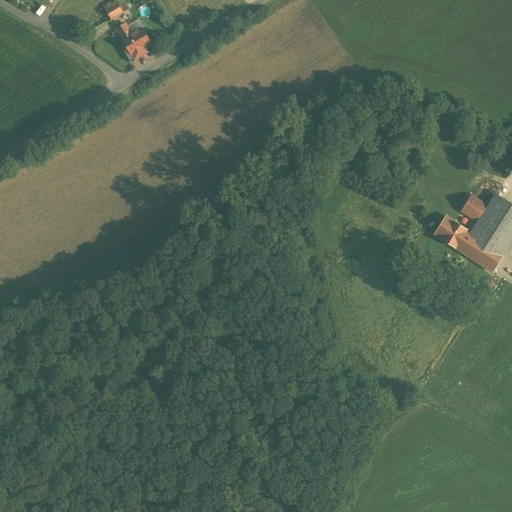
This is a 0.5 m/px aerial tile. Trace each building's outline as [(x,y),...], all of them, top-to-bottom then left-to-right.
[(114,0),(103,7),(105,10),(117,2),(119,1),(118,0),(114,0)] [(129,9),(123,0),(120,0),(119,1),(117,2),(123,13),(129,9)] [(117,2),(105,10),(111,20),(123,13),(117,2)] [(141,28),(132,34),(125,24),(117,29),(123,39),(123,40),(124,42),(128,49),(125,50),(131,62),(143,55),(140,50),(151,44),(141,28)] [(123,39),(117,29),(112,32),(120,45),(124,42),(123,40),(123,39)] [(471,233),(477,236),(465,254),(492,272),(511,241),(511,204),(496,195),(488,206),(471,195),(461,211),(478,222),(471,233)] [(471,233),(446,216),(434,235),(465,254),(477,236),(471,233)]
